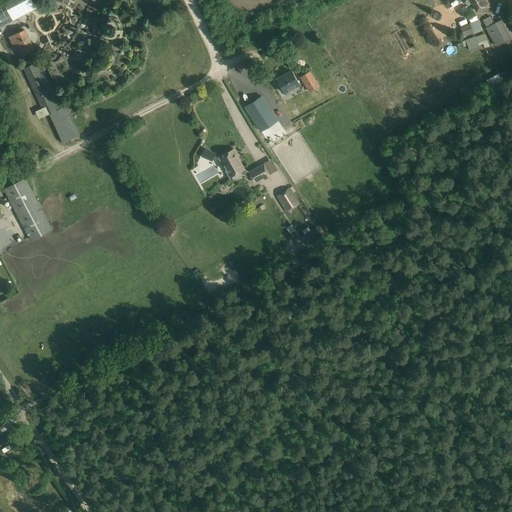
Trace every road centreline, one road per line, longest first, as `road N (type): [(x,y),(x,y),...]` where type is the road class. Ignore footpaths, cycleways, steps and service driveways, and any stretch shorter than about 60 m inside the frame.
road 1 (track): [(0,186),(248,53)]
road 2 (track): [(89,511),(21,410)]
